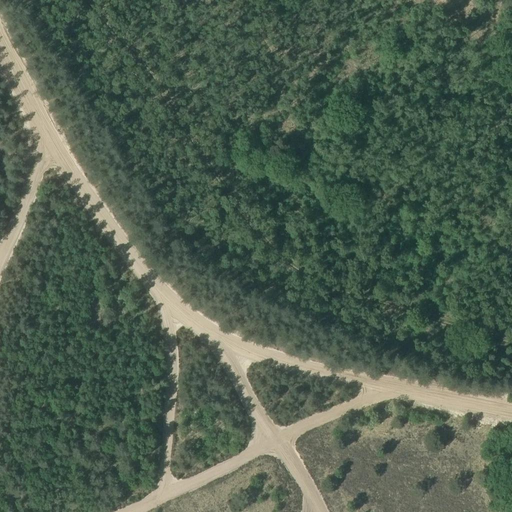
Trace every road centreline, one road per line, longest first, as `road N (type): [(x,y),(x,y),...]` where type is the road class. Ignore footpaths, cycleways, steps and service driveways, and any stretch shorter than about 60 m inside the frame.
road 1 (track): [(0,34),(74,180),(157,292),(338,377),(511,410)]
road 2 (track): [(123,511),(389,387)]
road 3 (unknown): [(168,298),(173,363),(163,493)]
road 4 (unknown): [(45,123),(0,273)]
